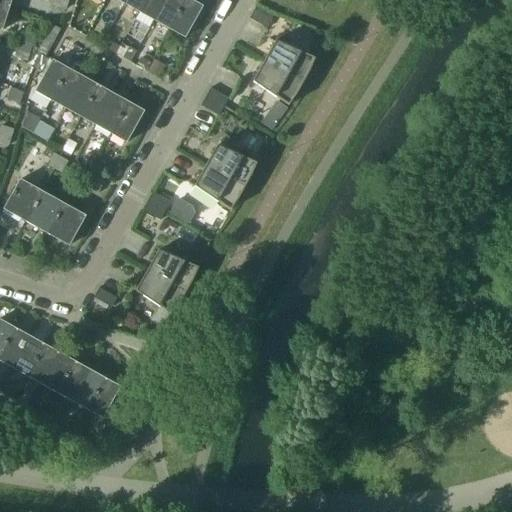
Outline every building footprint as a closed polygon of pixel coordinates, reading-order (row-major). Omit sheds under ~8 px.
[(65,0),(54,0),(52,6),(53,6),(65,10),(68,1),(65,0)] [(125,0),(123,5),(138,13),(145,0),(125,0)] [(145,0),(138,13),(153,21),(164,0),(145,0)] [(164,0),(153,21),(169,30),(185,0),(164,0)] [(188,0),(185,0),(169,30),(184,38),(201,7),(188,0)] [(0,5),(0,31),(1,32),(8,8),(0,5)] [(255,10),(254,9),(248,19),(249,20),(250,20),(266,29),(272,20),(255,10)] [(36,52),(45,57),(60,30),(51,25),(36,52)] [(314,59),(274,41),(263,62),(301,83),(308,72),(314,59)] [(19,42),(16,50),(29,54),(31,47),(19,42)] [(128,47),(122,59),(129,63),(135,52),(128,47)] [(16,50),(13,58),(26,62),(29,54),(16,50)] [(42,71),(49,59),(40,55),(34,66),(42,71)] [(140,58),(135,66),(145,72),(149,63),(140,58)] [(153,60),(147,71),(159,77),(165,67),(153,60)] [(34,92),(50,101),(67,70),(52,61),(34,92)] [(301,83),(263,62),(252,82),(287,106),(295,94),(301,83)] [(82,78),(67,70),(50,101),(65,109),(82,78)] [(97,86),(82,78),(65,109),(80,118),(97,86)] [(112,95),(97,86),(80,118),(95,126),(112,95)] [(227,98),(211,89),(210,88),(205,98),(222,107),(227,98)] [(22,93),(10,89),(7,97),(20,101),(22,93)] [(127,103),(112,95),(95,126),(110,134),(127,103)] [(222,107),(205,98),(199,107),(200,107),(201,107),(217,116),(222,107)] [(275,102),(272,106),(283,114),(286,110),(275,102)] [(143,112),(127,103),(110,134),(125,143),(143,112)] [(0,127),(0,134),(10,138),(12,130),(0,127)] [(10,138),(0,134),(0,143),(8,146),(10,138)] [(67,140),(61,151),(70,155),(76,144),(67,140)] [(255,163),(216,146),(205,166),(243,188),(249,176),(255,163)] [(48,166),(55,170),(61,158),(54,154),(48,166)] [(61,158),(55,170),(61,173),(67,162),(61,158)] [(243,188),(205,166),(193,186),(229,211),(237,199),(243,188)] [(97,194),(103,185),(104,183),(96,179),(89,190),(97,194)] [(19,180),(2,210),(25,222),(41,193),(19,180)] [(41,193),(25,222),(46,234),(63,205),(41,193)] [(169,203),(152,194),(151,193),(146,202),(164,212),(169,203)] [(176,199),(170,210),(177,215),(184,203),(176,199)] [(164,212),(146,202),(141,211),(142,212),(159,221),(164,212)] [(63,205),(46,234),(68,246),(84,217),(63,205)] [(182,228),(176,238),(191,247),(197,236),(182,228)] [(158,251),(146,271),(185,292),(191,281),(197,268),(158,251)] [(185,292),(146,271),(135,291),(170,315),(178,304),(185,292)] [(94,299),(110,308),(116,299),(99,289),(98,288),(93,298),(94,299)] [(0,351),(13,328),(0,321),(0,351)] [(28,337),(13,328),(0,351),(0,362),(11,368),(28,337)] [(43,345),(28,337),(11,368),(26,377),(43,345)] [(58,353),(43,345),(26,377),(40,385),(58,353)] [(73,362),(58,353),(40,385),(56,393),(73,362)] [(88,370),(73,362),(56,393),(70,402),(88,370)] [(103,379),(88,370),(70,402),(86,410),(103,379)] [(119,387),(103,379),(86,410),(101,419),(119,387)] [(12,400),(4,395),(0,402),(0,408),(5,412),(12,400)] [(21,410),(11,404),(6,413),(17,418),(21,410)] [(29,425),(36,429),(43,417),(35,413),(29,425)] [(50,421),(43,417),(36,429),(44,433),(50,421)] [(59,441),(66,445),(72,434),(65,430),(59,441)] [(96,448),(80,438),(72,434),(66,445),(74,450),(90,459),(96,448)]
